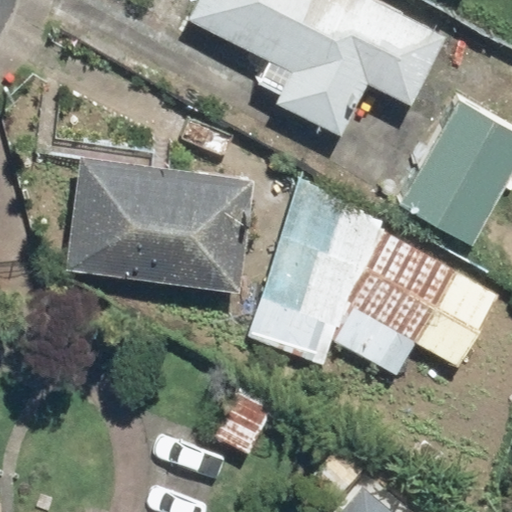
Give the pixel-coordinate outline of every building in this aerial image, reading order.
[(337,129),(363,75),(409,97),(444,24),(395,0),(193,0),(186,15),(287,64),(271,97),(337,129)] [(511,168),(511,114),(460,86),(401,195),(476,236),(511,168)] [(247,172),(151,167),(152,148),(75,144),(73,182),(68,268),(241,278),(247,172)] [(354,284),(384,229),(310,189),(263,277),(337,317),(354,284)] [(397,370),(414,338),(459,362),(498,290),(384,229),(354,284),(337,317),(328,333),(397,370)] [(404,511),(357,472),(322,511),(404,511)]
